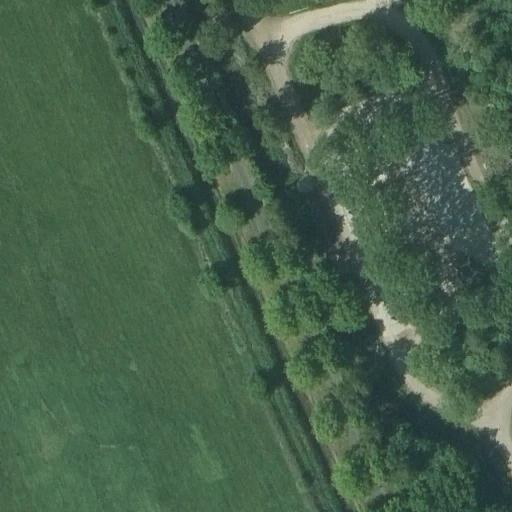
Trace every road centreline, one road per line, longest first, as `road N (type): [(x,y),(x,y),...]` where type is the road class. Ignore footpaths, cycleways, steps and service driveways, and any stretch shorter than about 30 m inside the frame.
road 1 (track): [(511,259),(431,61),(407,23),(383,11),(348,10),(260,40)]
road 2 (track): [(452,313),(368,112)]
road 3 (track): [(310,149),(238,0)]
road 4 (track): [(305,138),(439,82)]
road 5 (track): [(392,338),(511,287)]
